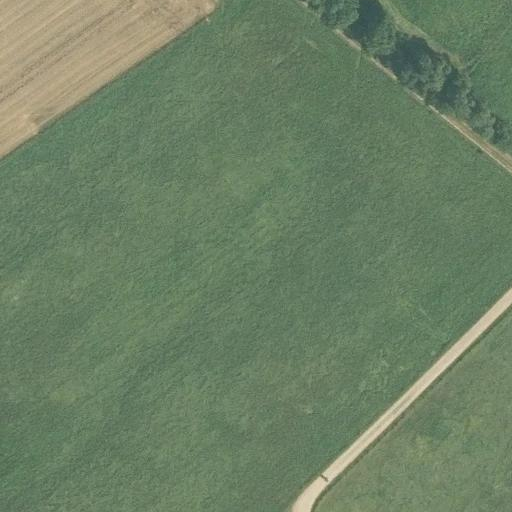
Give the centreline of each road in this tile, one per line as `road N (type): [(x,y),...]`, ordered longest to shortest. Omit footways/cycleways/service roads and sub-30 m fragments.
road 1 (track): [(304,511),(511,302)]
road 2 (track): [(511,175),(294,0)]
